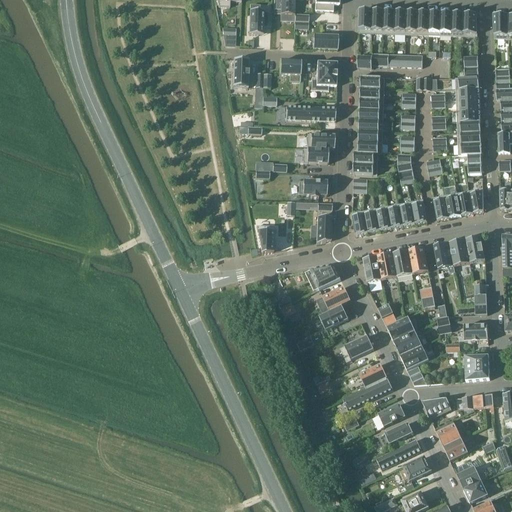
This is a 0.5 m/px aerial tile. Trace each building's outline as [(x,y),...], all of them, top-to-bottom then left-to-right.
[(241,0),(216,0),(218,9),(230,9),(230,3),(236,3),(236,4),(241,4),(241,0)] [(281,0),(281,16),(295,16),(295,0),(281,0)] [(339,0),(315,0),(315,8),(339,9),(339,0)] [(373,12),(360,12),(359,35),(372,36),(373,12)] [(384,13),(373,12),(372,36),(383,36),(384,13)] [(250,16),(249,36),(258,37),(258,34),(264,35),(264,29),(271,29),(271,15),(264,15),(264,13),(260,13),(260,14),(250,13),(250,16)] [(396,13),(384,13),(383,36),(395,37),(396,13)] [(407,13),(396,13),(395,37),(406,37),(407,13)] [(418,14),(407,13),(406,37),(418,38),(418,14)] [(430,14),(418,14),(418,38),(429,38),(430,14)] [(441,15),(430,14),(429,38),(440,38),(441,15)] [(453,15),(441,15),(440,38),(452,39),(453,15)] [(464,16),(453,15),(452,39),(463,39),(464,16)] [(477,16),(464,16),(463,39),(478,40),(477,16)] [(510,18),(494,17),(495,41),(509,42),(510,18)] [(338,38),(313,37),(313,51),(338,52),(338,38)] [(381,56),(373,56),(372,59),(372,68),(381,68),(381,56)] [(389,57),(381,56),(381,68),(389,68),(389,57)] [(406,57),(389,57),(389,68),(406,69),(406,57)] [(416,57),(406,57),(406,69),(415,69),(416,57)] [(372,59),(358,58),(358,70),(372,71),(372,68),(372,59)] [(478,59),(464,59),(465,69),(479,69),(478,59)] [(249,62),(233,61),(232,89),(248,89),(249,62)] [(301,63),(280,62),(279,77),(289,77),(289,84),(300,84),(301,63)] [(337,64),(317,64),(316,80),(311,80),(312,80),(312,91),(327,92),(327,93),(328,93),(328,88),(336,89),(337,64)] [(479,69),(465,69),(465,79),(479,79),(479,69)] [(264,76),(256,75),(255,89),(263,90),(263,87),(264,76)] [(385,80),(361,79),(361,90),(385,91),(385,80)] [(465,79),(455,80),(456,91),(479,90),(479,79),(465,79)] [(385,91),(361,90),(361,101),(384,102),(385,91)] [(479,90),(456,91),(456,102),(480,101),(479,90)] [(511,90),(510,91),(496,91),(497,103),(501,103),(511,102),(511,90)] [(384,102),(361,101),(360,112),(384,113),(384,102)] [(480,101),(456,102),(457,113),(480,112),(480,101)] [(511,102),(501,103),(501,113),(511,112),(511,102)] [(316,110),(286,109),(285,122),(335,124),(336,111),(320,110),(320,113),(316,113),(316,110)] [(384,113),(360,112),(360,123),(383,124),(384,113)] [(480,112),(457,113),(457,124),(481,123),(480,112)] [(511,112),(501,113),(501,124),(511,123),(511,112)] [(383,124),(360,123),(359,134),(383,135),(383,124)] [(481,123),(457,124),(458,135),(481,134),(481,123)] [(511,123),(501,124),(502,135),(511,134),(511,123)] [(383,135),(359,134),(359,145),(383,145),(383,135)] [(481,134),(458,135),(458,146),(482,145),(481,134)] [(502,135),(497,135),(498,156),(510,155),(510,145),(511,145),(511,134),(502,135)] [(328,152),(334,152),(335,137),(311,136),(310,151),(328,152)] [(383,145),(359,145),(359,155),(378,156),(382,156),(383,145)] [(482,145),(458,146),(458,157),(468,157),(481,157),(482,157),(482,145)] [(328,164),(328,152),(310,151),(304,151),(304,163),(328,164)] [(359,155),(355,155),(355,166),(378,167),(378,156),(359,155)] [(412,165),(412,157),(398,157),(397,167),(412,165)] [(481,157),(468,157),(468,167),(482,167),(481,157)] [(440,162),(427,164),(428,171),(442,168),(440,162)] [(511,163),(499,163),(499,173),(511,173),(511,163)] [(412,165),(398,167),(399,174),(413,171),(412,165)] [(378,167),(355,166),(354,177),(377,178),(378,167)] [(482,167),(468,167),(469,177),(482,176),(482,167)] [(442,168),(428,171),(429,178),(443,175),(442,168)] [(413,171),(399,174),(400,180),(414,177),(413,171)] [(269,182),(270,174),(253,174),(252,181),(269,182)] [(414,178),(400,180),(401,187),(415,184),(414,178)] [(303,186),(298,186),(299,195),(302,196),(302,199),(326,200),(327,184),(303,183),(303,186)] [(511,189),(500,189),(501,212),(511,212),(511,189)] [(483,190),(469,193),(474,216),(484,214),(483,190)] [(457,195),(462,218),(474,216),(469,193),(457,195)] [(445,197),(450,221),(462,218),(457,195),(445,197)] [(445,197),(433,200),(438,223),(450,221),(445,197)] [(423,201),(411,204),(416,227),(428,225),(423,201)] [(295,204),(287,204),(286,217),(293,218),(294,218),(295,204)] [(411,204),(399,206),(404,229),(416,227),(411,204)] [(399,206),(388,208),(392,231),(404,229),(399,206)] [(388,208),(376,211),(380,234),(392,231),(388,208)] [(376,211),(364,213),(368,236),(380,234),(376,211)] [(364,213),(352,215),(356,238),(368,236),(364,213)] [(332,219),(317,219),(316,246),(326,244),(326,242),(331,242),(332,219)] [(261,257),(273,254),(274,220),(255,220),(261,257)] [(511,236),(502,236),(503,269),(511,270),(511,236)] [(481,239),(466,242),(470,265),(486,262),(481,239)] [(466,242),(450,245),(455,268),(470,265),(466,242)] [(450,245),(434,248),(439,271),(455,268),(450,245)] [(424,250),(410,252),(414,276),(429,273),(424,250)] [(410,252),(395,255),(399,279),(414,276),(410,252)] [(395,255),(379,258),(383,282),(399,279),(395,255)] [(379,258),(363,261),(368,285),(383,282),(379,258)] [(334,267),(310,272),(319,292),(341,281),(334,267)] [(511,270),(503,269),(504,279),(511,280),(511,270)] [(475,287),(475,297),(487,297),(487,287),(475,287)] [(330,313),(342,307),(351,303),(344,289),(323,299),(330,313)] [(432,289),(420,291),(422,301),(434,299),(432,289)] [(286,294),(275,299),(280,310),(291,305),(286,294)] [(487,297),(475,297),(476,307),(487,307),(487,297)] [(434,299),(422,301),(424,311),(435,309),(434,299)] [(280,310),(285,319),(295,314),(291,305),(280,310)] [(389,306),(378,311),(383,320),(394,315),(389,306)] [(330,313),(319,318),(326,332),(349,321),(342,307),(330,313)] [(445,307),(438,308),(440,320),(447,319),(445,307)] [(487,307),(476,307),(476,317),(488,317),(487,307)] [(394,315),(383,320),(387,329),(398,324),(394,315)] [(440,320),(437,321),(439,328),(450,326),(449,318),(447,319),(440,320)] [(398,324),(387,329),(394,344),(416,334),(409,319),(398,324)] [(439,328),(440,336),(452,334),(450,326),(439,328)] [(489,343),(488,327),(464,328),(465,344),(489,343)] [(401,358),(423,348),(416,334),(394,344),(401,358)] [(368,337),(340,350),(347,365),(374,352),(368,337)] [(311,339),(297,346),(301,353),(315,346),(311,339)] [(461,346),(447,346),(447,354),(461,354),(461,346)] [(419,368),(429,362),(423,348),(401,358),(408,373),(419,368)] [(490,382),(489,358),(465,359),(466,384),(490,382)] [(365,390),(387,379),(381,366),(359,376),(365,390)] [(419,368),(408,373),(415,388),(427,387),(419,368)] [(324,375),(313,380),(316,386),(327,380),(324,375)] [(365,390),(343,402),(345,406),(344,407),(345,409),(347,409),(349,414),(394,392),(387,379),(365,390)] [(327,380),(316,386),(321,396),(332,391),(327,380)] [(511,396),(503,397),(506,425),(511,424),(511,396)] [(493,397),(484,398),(484,410),(494,409),(493,397)] [(484,398),(474,399),(475,411),(484,410),(484,398)] [(474,399),(462,400),(463,412),(475,411),(474,399)] [(448,401),(422,403),(429,419),(451,408),(448,401)] [(406,419),(400,406),(378,416),(385,429),(406,419)] [(340,417),(335,420),(338,427),(344,424),(340,417)] [(358,418),(345,424),(349,432),(361,426),(358,418)] [(437,435),(443,448),(461,439),(462,440),(468,438),(463,429),(458,432),(453,423),(438,430),(440,433),(437,435)] [(414,435),(409,425),(380,438),(384,448),(389,446),(390,447),(414,435)] [(443,448),(451,464),(469,455),(462,440),(461,439),(443,448)] [(422,453),(417,441),(376,461),(382,472),(422,453)] [(493,444),(482,449),(486,456),(496,451),(493,444)] [(511,460),(508,448),(496,452),(504,473),(511,470),(511,460)] [(367,455),(355,462),(358,469),(371,463),(367,455)] [(432,473),(425,459),(403,469),(404,471),(400,473),(405,484),(409,481),(410,483),(432,473)] [(463,491),(482,482),(475,469),(457,477),(463,491)] [(471,506),(489,498),(482,482),(463,491),(471,506)] [(422,493),(401,503),(405,511),(424,511),(429,509),(426,503),(425,503),(423,501),(425,500),(422,493)] [(394,499),(374,509),(375,511),(386,511),(398,507),(394,499)] [(495,511),(491,503),(473,511),(495,511)]
